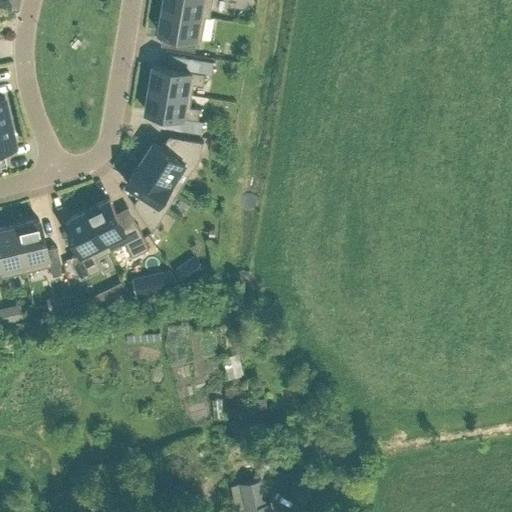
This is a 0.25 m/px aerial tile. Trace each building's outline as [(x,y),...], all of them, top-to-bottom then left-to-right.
[(206,13),(205,14),(210,15),(212,0),(164,0),(163,6),(206,13)] [(202,37),(205,14),(206,13),(163,6),(159,30),(169,32),(167,44),(195,48),(197,36),(202,37)] [(190,55),(188,68),(206,71),(212,72),(214,59),(190,55)] [(154,62),(150,85),(192,92),(194,81),(204,83),(206,71),(188,68),(154,62)] [(192,92),(150,85),(146,109),(179,114),(198,117),(200,106),(190,104),(192,92)] [(0,119),(9,118),(3,93),(0,93),(0,119)] [(204,118),(198,117),(179,114),(177,127),(202,131),(204,118)] [(9,118),(0,119),(0,144),(14,142),(9,118)] [(154,139),(140,160),(180,186),(201,154),(203,139),(170,133),(162,145),(154,139)] [(226,139),(211,136),(210,145),(224,148),(226,139)] [(180,186),(140,160),(127,181),(141,191),(134,202),(153,229),(180,186)] [(87,206),(109,249),(126,241),(133,254),(150,246),(137,221),(125,227),(110,195),(87,206)] [(96,255),(109,249),(87,206),(65,218),(81,250),(70,255),(81,276),(102,266),(96,255)] [(38,216),(14,222),(25,269),(48,263),(51,273),(62,271),(55,243),(45,246),(38,216)] [(0,274),(25,269),(14,222),(0,225),(0,274)] [(186,282),(193,277),(182,262),(175,267),(186,282)] [(171,267),(162,269),(166,288),(183,284),(171,267)] [(122,279),(115,283),(121,296),(129,294),(122,279)] [(62,293),(58,294),(61,309),(74,307),(71,291),(62,293)] [(268,408),(266,395),(253,397),(254,409),(268,408)] [(273,511),(271,500),(267,501),(261,477),(232,483),(237,507),(244,506),(244,511),(273,511)]
